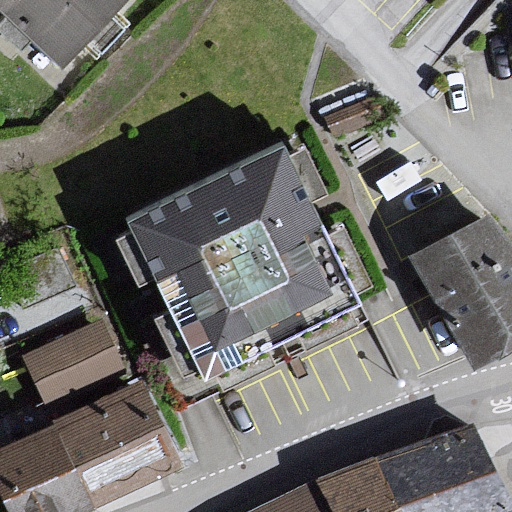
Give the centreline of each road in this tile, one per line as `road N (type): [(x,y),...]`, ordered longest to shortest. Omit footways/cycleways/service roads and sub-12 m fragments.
road 1 (residential): [(181,511),(372,431),(511,391)]
road 2 (residential): [(322,0),(511,202)]
